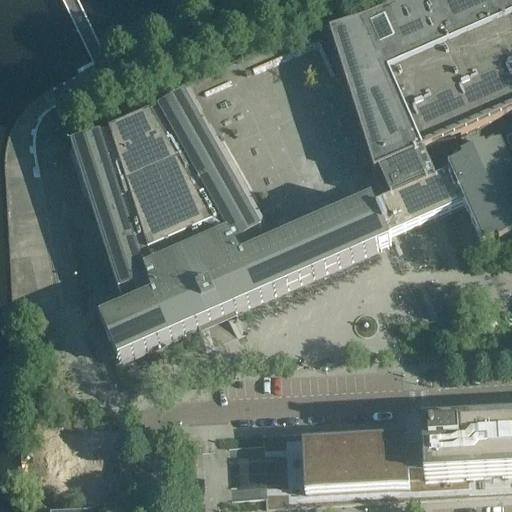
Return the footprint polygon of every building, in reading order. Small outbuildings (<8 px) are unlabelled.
[(391,201),(392,203),(436,184),(435,182),(424,157),(424,156),(511,117),(511,0),(424,0),(367,25),(330,37),(375,177),(379,175),(380,176),(379,176),(390,201),(391,201)] [(119,366),(378,253),(380,252),(380,253),(388,250),(388,249),(391,248),(389,242),(464,209),(483,251),(498,245),(500,249),(511,243),(511,173),(501,150),(486,156),(485,152),(462,162),(464,166),(449,173),(450,177),(436,184),(392,203),(375,210),(372,205),(371,205),(255,256),(247,242),(262,234),(185,99),(158,114),(159,114),(151,119),(150,118),(110,136),(110,137),(101,139),(72,149),(119,297),(135,291),(140,306),(101,324),(119,366)] [(511,425),(422,430),(423,452),(415,452),(407,452),(408,469),(424,468),(425,485),(511,479),(511,425)] [(412,431),(262,439),(263,463),(277,462),(278,475),(278,487),(265,488),(266,511),(269,511),(511,498),(511,479),(425,485),(424,468),(408,469),(407,452),(415,452),(423,452),(422,430),(412,431)] [(105,484),(103,448),(77,449),(76,433),(46,435),(47,452),(60,451),(62,486),(105,484)]
